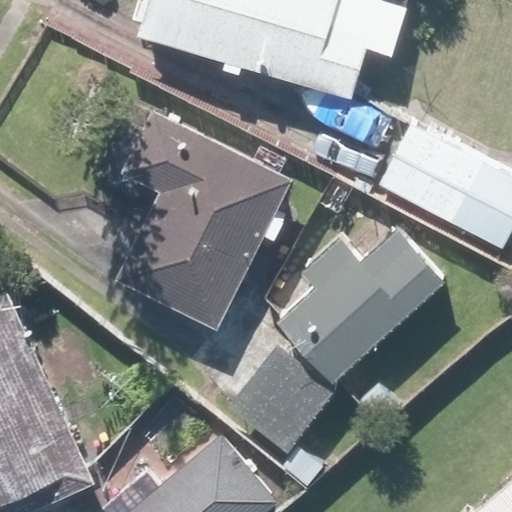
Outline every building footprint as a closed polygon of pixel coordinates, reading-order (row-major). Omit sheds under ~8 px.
[(361,87),(375,42),(395,48),(410,0),(141,0),(137,16),(361,87)] [(139,90),(100,173),(156,200),(122,271),(227,321),(300,166),(139,90)] [(511,164),(417,114),(385,176),(509,241),(511,234),(511,164)] [(373,250),(349,223),(306,262),(320,278),(287,307),(344,371),(457,269),(410,217),(373,250)] [(0,511),(18,511),(103,475),(17,279),(0,286),(0,511)] [(284,334),(233,392),(291,443),(342,385),(284,334)] [(168,472),(157,459),(100,508),(104,511),(262,511),(286,492),(226,423),(168,472)] [(511,511),(511,500),(497,511),(511,511)]
